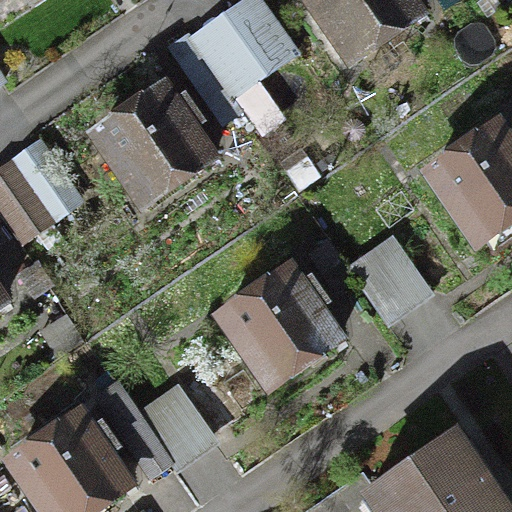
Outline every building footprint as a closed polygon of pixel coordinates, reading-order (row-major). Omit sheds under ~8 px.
[(0,0),(0,11),(16,0),(0,0)] [(405,0),(297,0),(293,3),(348,82),(425,28),(405,0)] [(257,5),(192,48),(232,108),(297,65),(257,5)] [(162,88),(82,141),(136,222),(216,169),(162,88)] [(0,89),(0,114),(11,108),(0,89)] [(511,150),(497,128),(420,181),(475,261),(511,235),(511,150)] [(43,149),(0,177),(0,224),(20,255),(85,213),(43,149)] [(392,249),(349,278),(389,336),(432,306),(392,249)] [(288,273),(209,326),(268,413),(347,359),(288,273)] [(121,390),(95,408),(149,490),(210,451),(176,400),(142,422),(121,390)] [(83,418),(0,472),(0,474),(25,511),(114,511),(136,497),(83,418)] [(363,511),(500,511),(447,438),(356,502),(363,511)]
